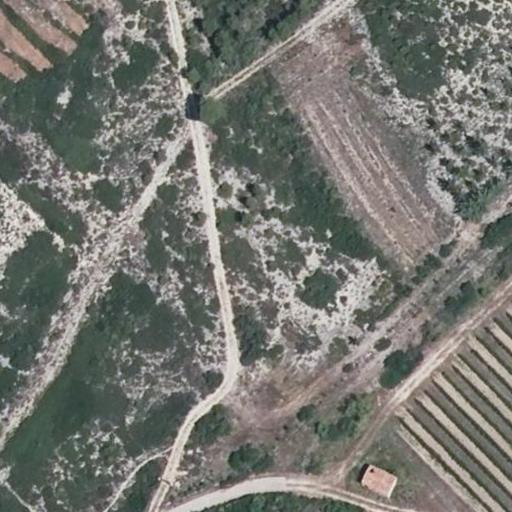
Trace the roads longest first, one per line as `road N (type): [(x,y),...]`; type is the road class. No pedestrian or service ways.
road 1 (track): [(152,511),(185,422),(219,396),(234,372),(166,0)]
road 2 (track): [(175,511),(295,479),(411,511)]
